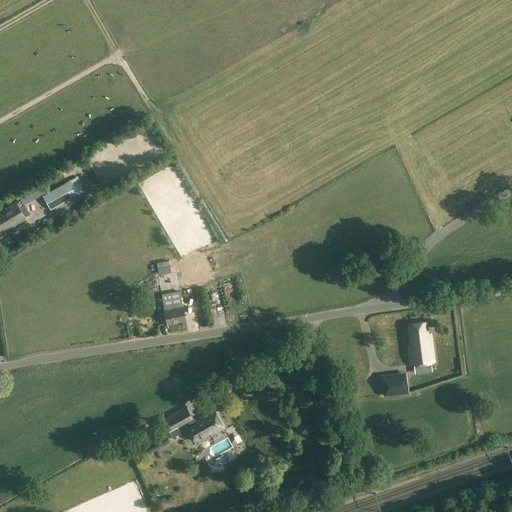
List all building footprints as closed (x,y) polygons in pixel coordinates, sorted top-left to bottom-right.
[(79,194),(71,180),(70,179),(43,195),(50,210),(79,194)] [(38,181),(17,194),(24,205),(45,192),(38,181)] [(10,229),(25,219),(15,202),(0,210),(0,230),(8,225),(10,229)] [(214,282),(255,273),(252,257),(211,266),(214,282)] [(201,303),(200,287),(192,287),(192,304),(201,303)] [(186,321),(183,306),(164,310),(166,324),(186,321)] [(410,365),(434,362),(430,334),(427,334),(426,322),(408,324),(411,345),(408,345),(410,365)] [(382,378),(384,395),(408,393),(406,375),(393,377),(395,387),(384,388),(383,378),(382,378)] [(177,426),(192,418),(186,407),(162,420),(172,437),(180,433),(177,426)] [(210,435),(224,427),(214,410),(197,419),(199,422),(187,429),(194,441),(209,432),(210,435)] [(259,492),(242,499),(245,504),(261,498),(259,492)]
